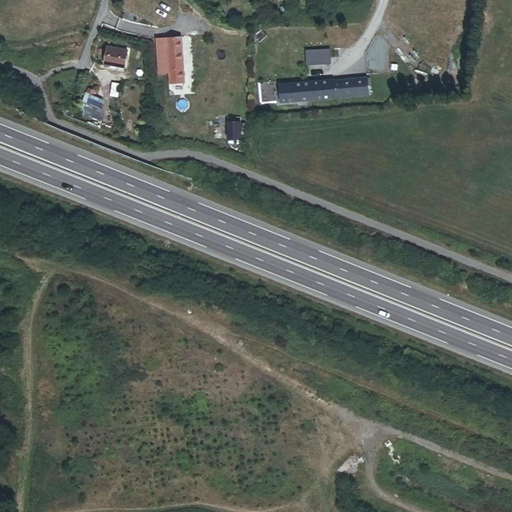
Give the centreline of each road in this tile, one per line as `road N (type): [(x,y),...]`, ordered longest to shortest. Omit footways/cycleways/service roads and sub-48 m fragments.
road 1 (trunk): [(511,337),(0,133)]
road 2 (trunk): [(0,157),(511,360)]
